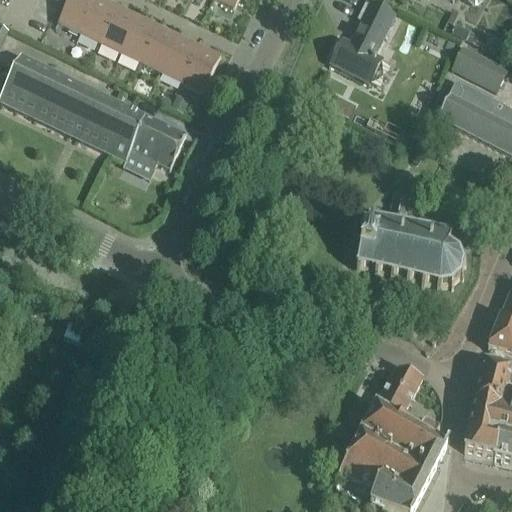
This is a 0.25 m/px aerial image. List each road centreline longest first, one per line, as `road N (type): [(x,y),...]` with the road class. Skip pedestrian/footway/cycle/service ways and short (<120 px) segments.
road 1 (residential): [(450,386),(434,373),(161,272)]
road 2 (residential): [(161,272),(265,65)]
road 3 (track): [(0,318),(98,348),(144,266)]
road 4 (residential): [(161,272),(0,194)]
road 5 (residential): [(128,0),(265,65)]
road 6 (residential): [(450,386),(511,252)]
